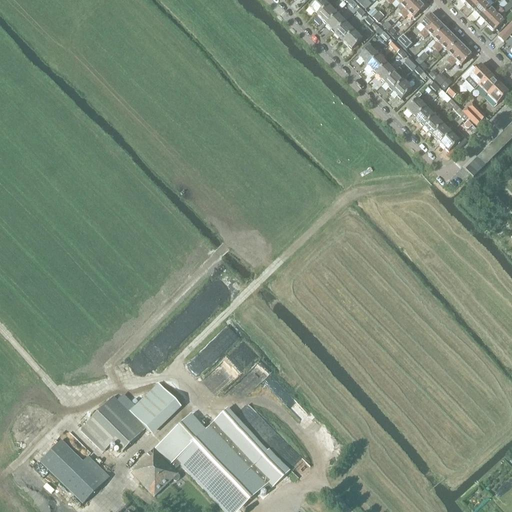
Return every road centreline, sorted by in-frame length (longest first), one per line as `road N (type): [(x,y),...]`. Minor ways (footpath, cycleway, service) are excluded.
road 1 (unclassified): [(267,0),(444,177),(511,109)]
road 2 (track): [(436,169),(415,184),(358,192),(175,365)]
road 3 (track): [(175,365),(210,401),(268,401),(290,418),(312,448),(316,481),(329,492)]
road 4 (track): [(175,365),(144,386),(69,405),(0,328)]
road 5 (track): [(137,511),(115,471),(204,395)]
